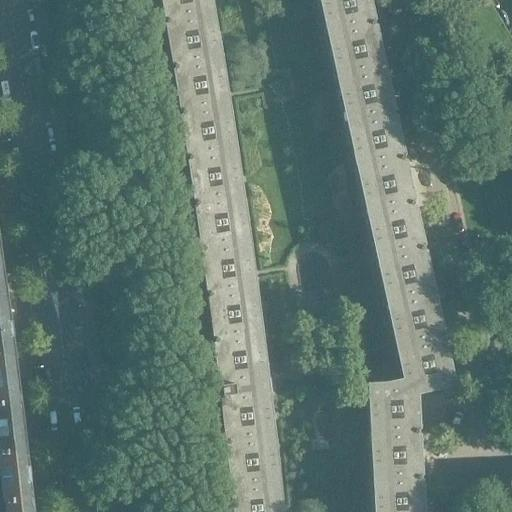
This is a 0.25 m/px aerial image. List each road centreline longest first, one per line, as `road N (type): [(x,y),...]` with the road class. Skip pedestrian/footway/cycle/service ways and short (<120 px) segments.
road 1 (residential): [(127,0),(172,261),(193,511)]
road 2 (residential): [(479,464),(388,0)]
road 3 (tertiary): [(42,217),(6,0)]
road 4 (tertiary): [(81,511),(60,337)]
road 5 (tertiary): [(42,217),(32,251),(37,293),(60,337)]
road 6 (tertiary): [(60,337),(60,249),(42,217)]
